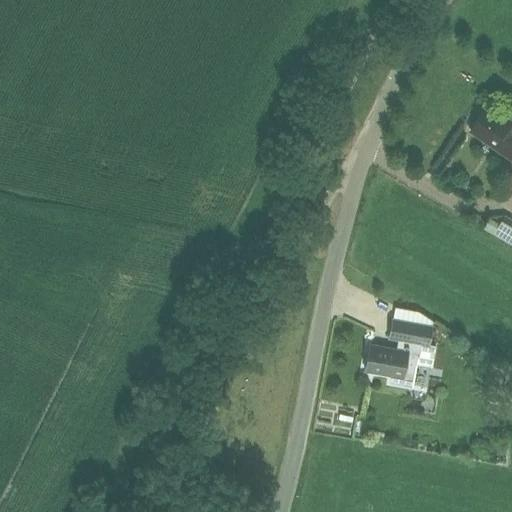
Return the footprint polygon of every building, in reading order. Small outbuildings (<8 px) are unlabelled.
[(505,155),(507,153),(511,156),(511,117),(503,111),(497,121),(483,112),(470,131),(505,155)] [(511,218),(503,213),(493,230),(511,240),(509,245),(511,246),(511,218)] [(408,302),(407,313),(442,317),(443,306),(408,302)] [(431,324),(391,317),(387,338),(428,345),(431,324)] [(364,372),(403,379),(408,352),(369,345),(364,372)] [(494,454),(503,454),(503,441),(493,441),(494,454)]
